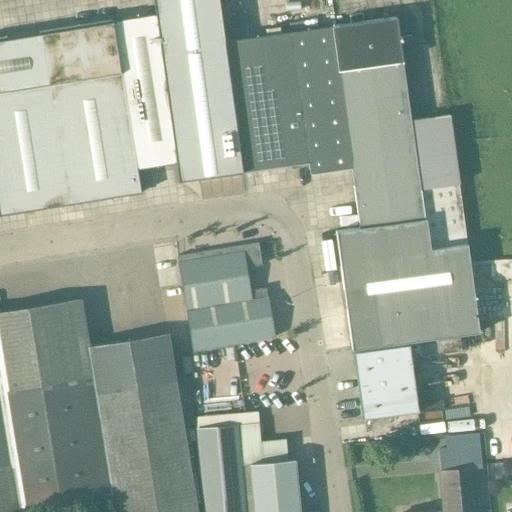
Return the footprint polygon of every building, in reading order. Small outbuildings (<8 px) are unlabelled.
[(138,170),(176,163),(178,180),(256,170),(254,148),(238,149),(217,0),(153,0),(156,16),(0,41),(0,214),(141,192),(138,170)] [(238,149),(254,148),(257,170),(309,163),(310,176),(351,170),(359,227),(335,230),(352,349),(478,332),(467,244),(459,185),(449,114),(410,119),(401,57),(414,55),(412,37),(399,39),(396,17),(238,40),(224,43),(238,149)] [(274,337),(268,297),(266,288),(251,291),(248,276),(263,273),(258,243),(193,254),(194,259),(178,262),(193,351),(274,337)] [(196,511),(183,426),(194,424),(187,377),(175,379),(168,332),(90,345),(81,297),(0,311),(0,511),(5,511),(113,494),(116,511),(196,511)] [(511,337),(511,299),(503,299),(502,337),(511,337)] [(462,351),(460,338),(435,341),(437,354),(462,351)] [(355,352),(358,374),(364,419),(421,411),(412,345),(355,352)] [(196,430),(203,500),(204,511),(298,511),(294,460),(262,463),(258,425),(196,430)] [(481,467),(479,445),(438,449),(440,471),(474,468),(481,467)] [(440,471),(443,511),(431,511),(432,511),(418,511),(477,511),(474,468),(440,471)]
